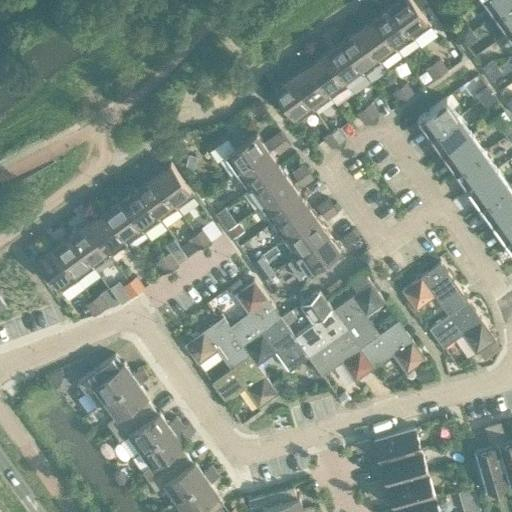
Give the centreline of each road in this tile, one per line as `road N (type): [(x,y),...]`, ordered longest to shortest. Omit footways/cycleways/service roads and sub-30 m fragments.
road 1 (residential): [(442,202),(385,124),(326,166),(383,244)]
road 2 (residential): [(134,312),(238,454),(320,429)]
road 3 (residential): [(320,429),(511,376)]
road 4 (residential): [(0,368),(134,312)]
road 5 (residential): [(511,304),(442,202)]
road 6 (residential): [(134,312),(231,239)]
